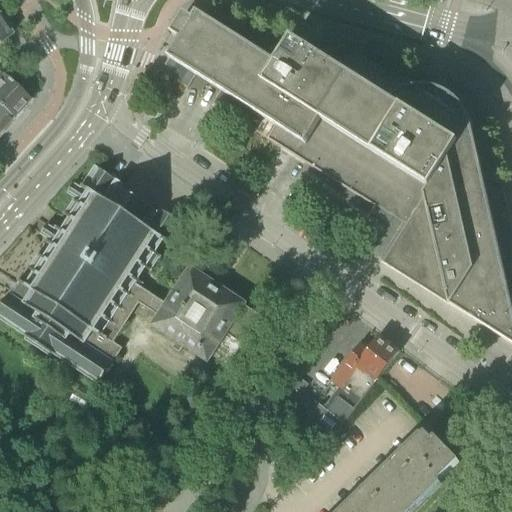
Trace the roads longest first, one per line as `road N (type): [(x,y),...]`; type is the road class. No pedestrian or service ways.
road 1 (residential): [(511,401),(127,128),(106,97)]
road 2 (secondary): [(80,0),(88,55),(73,104),(0,191)]
road 3 (tertiary): [(343,0),(511,48)]
road 4 (secondary): [(0,228),(74,147),(106,97)]
